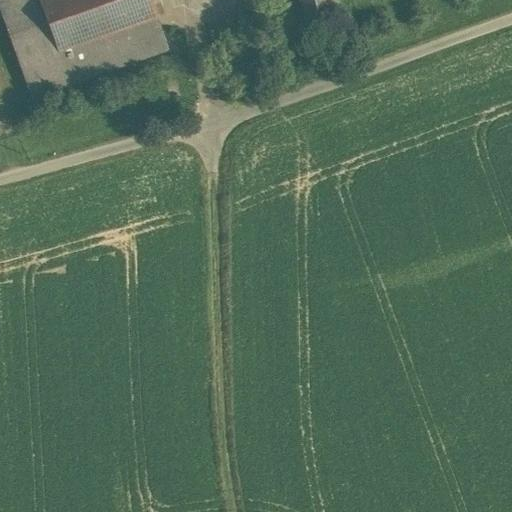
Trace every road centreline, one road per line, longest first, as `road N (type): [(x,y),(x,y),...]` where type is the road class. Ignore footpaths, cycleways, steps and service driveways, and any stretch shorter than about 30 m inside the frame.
road 1 (track): [(210,122),(224,444),(235,511)]
road 2 (unclassified): [(511,18),(210,122)]
road 3 (unclassified): [(0,179),(210,122)]
